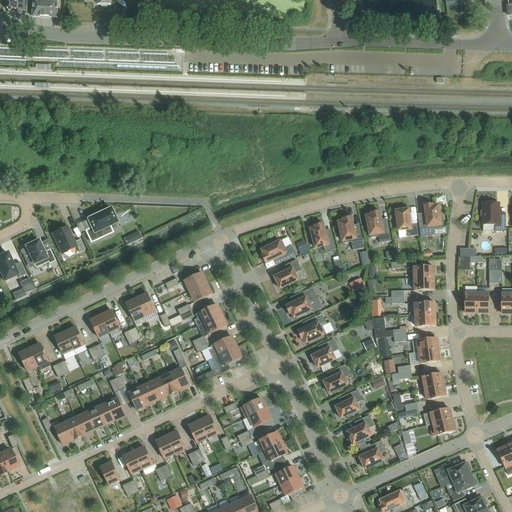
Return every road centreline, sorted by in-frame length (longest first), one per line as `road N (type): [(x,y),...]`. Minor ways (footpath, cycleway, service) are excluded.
road 1 (unclassified): [(339,41),(67,35),(0,24)]
road 2 (residential): [(277,366),(0,498)]
road 3 (residential): [(460,185),(357,196),(219,240)]
road 4 (residential): [(219,240),(0,341)]
road 5 (unclassified): [(499,46),(339,41)]
road 6 (residential): [(340,497),(474,438)]
road 7 (residential): [(460,185),(455,331)]
road 8 (residential): [(277,366),(340,497)]
road 9 (residential): [(219,240),(277,366)]
